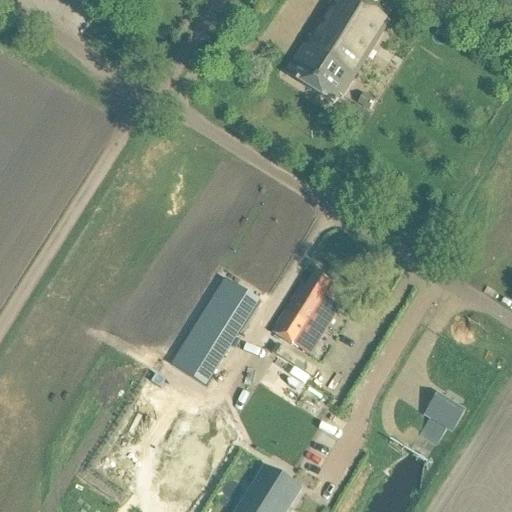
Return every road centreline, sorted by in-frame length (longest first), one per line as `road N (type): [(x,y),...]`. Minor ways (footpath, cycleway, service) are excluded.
road 1 (unclassified): [(511,322),(0,0)]
road 2 (track): [(145,92),(0,330)]
road 3 (track): [(423,511),(511,375)]
